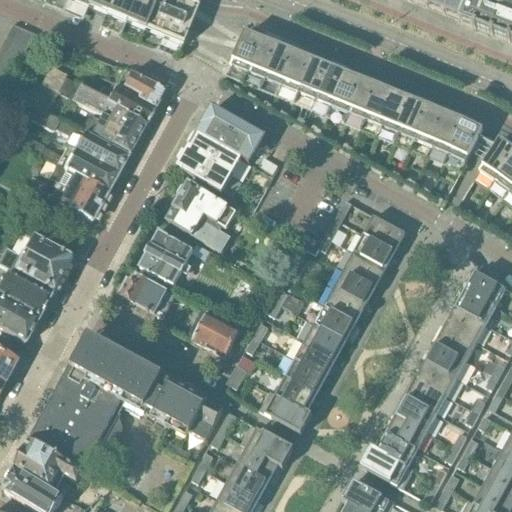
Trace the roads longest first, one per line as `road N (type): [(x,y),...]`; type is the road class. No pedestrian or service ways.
road 1 (unclassified): [(0,443),(194,86)]
road 2 (residential): [(511,264),(211,96)]
road 3 (tertiary): [(511,89),(283,0)]
road 4 (residential): [(194,86),(0,5)]
